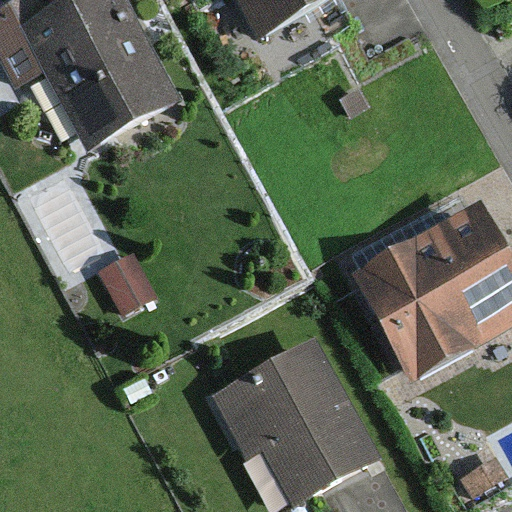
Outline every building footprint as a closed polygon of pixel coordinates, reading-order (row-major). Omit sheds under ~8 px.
[(36,0),(33,0),(0,17),(0,64),(14,92),(44,77),(85,157),(181,107),(125,0),(84,0),(47,20),(36,0)] [(232,0),(257,44),(339,0),(232,0)] [(511,268),(481,211),(352,281),(410,388),(511,332),(511,268)] [(139,262),(104,278),(124,321),(159,305),(139,262)] [(316,344),(213,402),(248,465),(260,458),(290,511),(302,511),(384,466),(316,344)]
